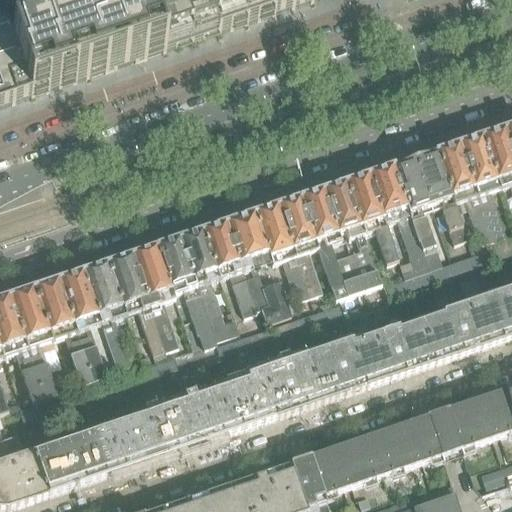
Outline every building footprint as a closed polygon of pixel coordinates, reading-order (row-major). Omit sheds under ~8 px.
[(313,6),(311,0),(121,0),(8,38),(1,17),(0,17),(0,112),(190,48),(313,6)] [(511,151),(506,135),(484,143),(500,196),(510,192),(511,199),(511,151)] [(490,199),(500,196),(484,143),(461,151),(472,185),(495,254),(508,249),(507,244),(505,244),(490,199)] [(495,254),(472,185),(461,151),(435,159),(444,185),(464,247),(467,246),(462,234),(463,233),(458,219),(467,216),(479,249),(469,253),(472,262),(495,254)] [(464,247),(444,185),(435,159),(414,166),(420,185),(432,217),(442,213),(443,217),(441,218),(453,251),(464,247)] [(423,224),(422,221),(432,218),(432,217),(420,185),(414,166),(392,174),(396,185),(426,277),(428,277),(428,275),(424,261),(436,257),(425,223),(423,224)] [(426,277),(396,185),(392,174),(368,182),(369,185),(386,232),(396,228),(415,281),(426,277)] [(386,232),(369,185),(368,182),(348,189),(365,244),(375,241),(385,271),(398,267),(386,232)] [(348,189),(301,205),(318,257),(335,308),(337,307),(347,304),(381,292),(376,277),(365,244),(348,189)] [(318,257),(301,205),(278,213),(307,304),(322,300),(308,259),(318,257)] [(307,304),(278,213),(255,221),(270,269),(271,268),(272,271),(282,268),(296,308),(307,304)] [(263,295),(255,274),(270,269),(255,221),(227,230),(243,278),(251,275),(253,283),(245,286),(256,317),(261,315),(267,330),(267,334),(288,327),(287,324),(290,323),(279,289),(263,295)] [(245,286),(243,278),(227,230),(203,238),(219,286),(220,286),(229,283),(243,324),(257,319),(256,317),(245,286)] [(223,296),(220,286),(219,286),(203,238),(179,246),(195,295),(197,294),(199,302),(198,302),(214,352),(215,352),(216,352),(215,348),(238,340),(238,341),(243,339),(239,328),(235,330),(234,326),(224,330),(213,299),(223,296)] [(188,297),(195,295),(179,246),(156,254),(174,307),(175,306),(174,301),(183,298),(186,306),(185,306),(196,338),(197,338),(203,356),(214,352),(198,302),(191,305),(188,297)] [(499,265),(511,260),(511,247),(508,249),(495,254),(499,265)] [(164,310),(174,307),(156,254),(131,262),(166,365),(179,360),(177,353),(164,310)] [(453,280),(499,265),(495,254),(472,262),(450,269),(453,280)] [(166,365),(131,262),(108,270),(126,322),(137,318),(153,364),(154,369),(166,365)] [(453,280),(450,269),(428,277),(426,277),(415,281),(405,284),(409,295),(448,282),(453,280)] [(114,326),(126,322),(108,270),(83,279),(101,331),(115,371),(118,381),(131,377),(129,370),(114,326)] [(90,335),(101,331),(83,279),(59,287),(76,340),(77,340),(79,347),(93,389),(118,381),(115,371),(111,369),(105,371),(103,375),(90,335)] [(409,295),(405,284),(383,292),(387,303),(409,295)] [(69,342),(76,340),(59,287),(35,295),(52,348),(64,344),(81,394),(93,389),(79,347),(71,349),(69,342)] [(40,352),(52,348),(35,295),(10,304),(44,406),(57,402),(40,352)] [(511,344),(511,297),(489,305),(503,347),(511,344)] [(44,406),(10,304),(0,307),(0,354),(3,364),(15,360),(21,378),(32,410),(44,406)] [(503,347),(489,305),(457,316),(443,321),(443,323),(421,330),(434,370),(503,347)] [(292,338),(342,321),(338,311),(288,327),(292,338)] [(401,329),(397,317),(386,321),(390,333),(401,329)] [(238,356),(292,338),(288,327),(267,334),(234,346),(238,356)] [(434,370),(421,330),(399,338),(398,336),(353,351),(367,393),(434,370)] [(367,393),(353,351),(352,348),(351,348),(349,343),(336,349),(337,353),(247,384),(248,388),(262,429),(367,393)] [(238,356),(234,346),(216,352),(215,352),(219,363),(238,356)] [(0,365),(3,364),(0,354),(0,421),(8,418),(0,392),(0,365)] [(139,387),(178,374),(174,363),(136,377),(139,387)] [(80,408),(139,387),(136,377),(76,397),(80,408)] [(262,429),(248,388),(210,401),(224,442),(262,429)] [(23,427),(80,408),(76,397),(20,416),(23,427)] [(456,458),(511,439),(511,418),(505,397),(443,418),(428,423),(441,463),(456,458)] [(224,442),(210,401),(169,414),(168,409),(158,413),(159,418),(151,421),(165,462),(224,442)] [(165,462),(151,421),(91,441),(106,483),(165,462)] [(441,463),(428,423),(370,444),(382,483),(441,463)] [(48,502),(35,460),(33,456),(33,457),(32,453),(22,456),(16,440),(14,433),(5,437),(7,444),(4,445),(25,510),(48,502)] [(106,483),(91,441),(53,454),(51,449),(41,453),(42,457),(35,460),(48,502),(106,483)] [(382,483),(370,444),(310,464),(323,503),(382,483)] [(18,511),(25,510),(4,445),(0,446),(0,511),(18,511)] [(326,511),(323,503),(310,464),(291,470),(304,511),(326,511)] [(304,511),(291,470),(228,492),(234,511),(304,511)] [(511,470),(480,481),(485,496),(505,489),(502,482),(511,478),(511,470)] [(388,511),(457,511),(451,491),(388,511)] [(234,511),(228,492),(213,497),(213,498),(201,502),(200,501),(168,511),(234,511)] [(370,511),(378,509),(374,500),(356,507),(358,511),(370,511)]
